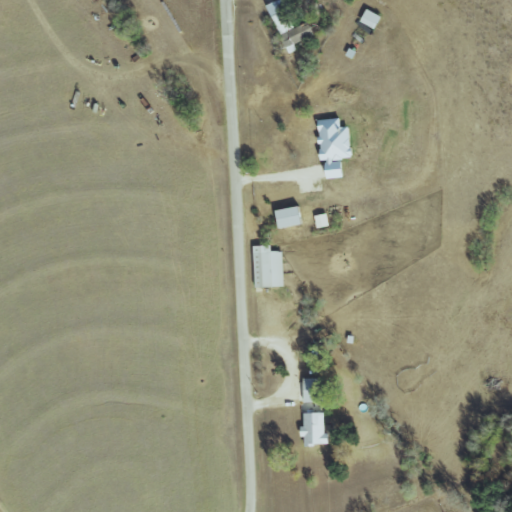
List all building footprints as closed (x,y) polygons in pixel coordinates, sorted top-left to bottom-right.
[(288,54),(299,50),(296,43),(316,35),(311,22),(295,29),(291,18),(286,21),(283,12),(292,9),(288,0),(279,0),(268,5),(288,54)] [(362,22),(377,29),(382,16),(368,9),(362,22)] [(319,120),(322,160),(327,159),(328,178),(346,177),(345,158),(353,158),(351,127),(342,127),(341,118),(319,120)] [(281,229),(305,224),(301,206),(278,210),(281,229)] [(272,246),(254,246),(256,288),(284,286),(283,251),(272,252),(272,246)] [(323,402),(323,378),(303,379),(304,403),(323,402)] [(331,445),(330,433),(326,434),(325,413),(303,414),(304,446),(331,445)]
